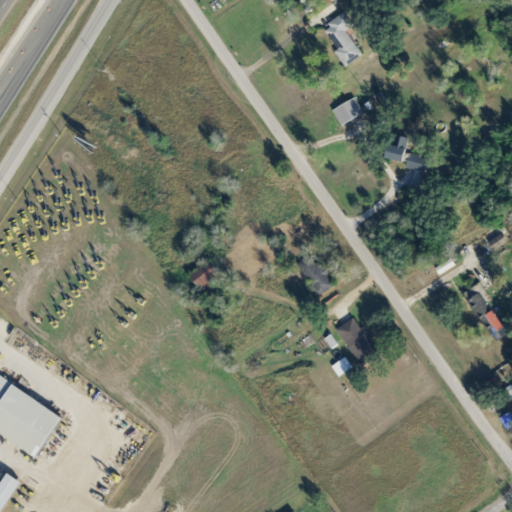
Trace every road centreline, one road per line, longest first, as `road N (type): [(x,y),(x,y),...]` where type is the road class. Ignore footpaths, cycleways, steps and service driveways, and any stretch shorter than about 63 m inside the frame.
road 1 (tertiary): [(511,453),(189,0)]
road 2 (tertiary): [(0,175),(106,0)]
